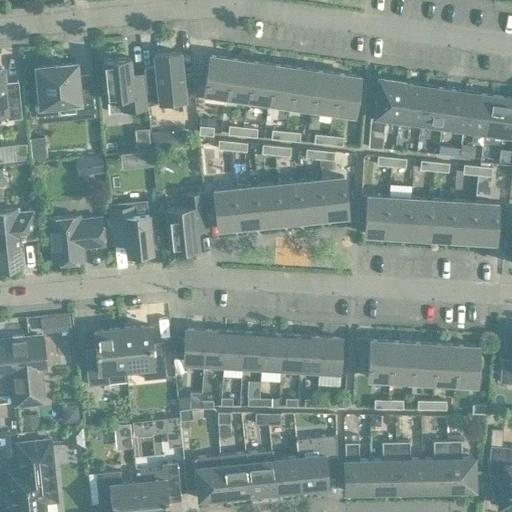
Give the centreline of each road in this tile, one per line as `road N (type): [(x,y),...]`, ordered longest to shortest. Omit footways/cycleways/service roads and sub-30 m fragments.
road 1 (residential): [(511,46),(230,10),(0,26)]
road 2 (residential): [(511,296),(222,277),(0,296)]
